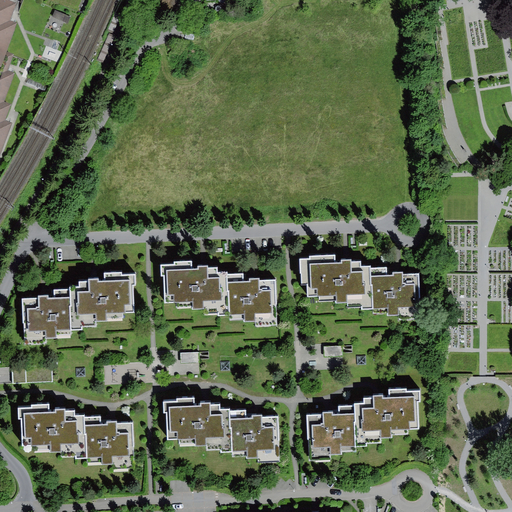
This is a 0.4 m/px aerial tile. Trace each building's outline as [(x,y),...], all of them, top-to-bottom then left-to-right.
[(13,17),(17,6),(0,0),(0,53),(3,56),(15,24),(11,23),(13,17)] [(173,0),(146,0),(166,12),(173,0)] [(55,11),(52,17),(68,24),(70,17),(55,11)] [(110,34),(98,60),(104,63),(116,36),(110,34)] [(0,103),(5,105),(16,75),(6,72),(9,65),(11,59),(3,56),(0,53),(0,103)] [(0,156),(11,126),(4,123),(10,107),(5,105),(0,103),(0,156)] [(311,262),(302,262),(303,286),(308,285),(309,299),(318,298),(319,304),(336,303),(336,306),(349,305),(349,310),(363,309),(363,314),(374,313),(372,270),(372,268),(362,268),(362,263),(353,264),(352,262),(347,262),(341,263),(341,266),(336,266),(335,257),(310,258),(311,262)] [(175,267),(162,268),(162,279),(165,279),(167,305),(177,305),(177,310),(193,309),(193,312),(205,311),(205,316),(219,315),(220,318),(231,317),(228,278),(228,273),(218,274),(218,270),(208,271),(208,268),(203,268),(199,269),(199,272),(192,273),(192,262),(175,264),(175,267)] [(387,269),(372,270),(374,313),(387,313),(387,319),(397,318),(398,323),(420,322),(418,278),(403,279),(403,275),(398,276),(395,276),(395,279),(388,279),(387,269)] [(70,289),(70,292),(71,333),(83,333),(83,329),(95,328),(95,323),(108,323),(108,320),(123,320),(123,315),(135,315),(134,288),(136,288),(136,277),(123,277),(122,274),(104,275),(105,283),(100,284),(100,281),(95,281),(88,281),(88,284),(79,284),(79,288),(70,289)] [(243,277),(228,278),(231,317),(231,321),(245,320),(245,324),(256,324),(256,329),(278,328),(275,282),(261,283),(261,279),(254,279),(249,279),(250,283),(243,284),(243,277)] [(39,301),(23,301),(25,345),(47,345),(47,341),(58,341),(58,338),(71,338),(71,333),(70,292),(55,292),(55,301),(48,301),(48,298),(44,298),(39,299),(39,301)] [(342,346),(324,347),(324,356),(342,356),(342,346)] [(198,352),(181,353),(182,363),(199,362),(198,352)] [(13,376),(13,384),(53,383),(53,366),(13,368),(13,376)] [(364,406),(354,407),(356,450),(368,450),(368,446),(381,445),(381,441),(393,440),(392,437),(408,436),(407,431),(419,431),(418,404),(420,404),(420,393),(406,394),(406,391),(389,392),(389,401),(384,401),(383,398),(380,398),(373,398),(373,400),(364,401),(364,406)] [(176,403),(163,404),(164,415),(167,415),(168,442),(180,441),(180,446),(197,445),(197,448),(207,447),(207,453),(221,453),(221,456),(233,455),(231,413),(231,411),(222,412),(222,406),(211,407),(211,405),(206,405),(200,405),(200,408),(195,408),(195,400),(176,401),(176,403)] [(31,410),(18,411),(19,422),(21,422),(22,449),(51,448),(51,454),(62,454),(62,459),(76,458),(76,461),(88,461),(86,419),(86,417),(77,418),(76,413),(67,413),(67,410),(60,410),(54,411),(54,414),(51,414),(50,406),(31,407),(31,410)] [(323,417),(307,417),(308,440),(312,440),(313,451),(329,450),(329,459),(345,458),(344,452),(356,452),(356,450),(354,407),(338,407),(339,416),(334,417),(334,414),(329,414),(323,414),(323,417)] [(246,413),(231,413),(233,455),(233,459),(248,459),(248,461),(259,460),(259,464),(279,463),(278,442),(280,442),(279,419),(261,420),(261,418),(258,418),(252,418),(252,420),(246,421),(246,413)] [(100,419),(86,419),(88,461),(88,464),(101,464),(101,467),(113,467),(113,470),(134,470),(132,425),(118,425),(117,423),(113,423),(107,423),(107,426),(100,427),(100,419)]
